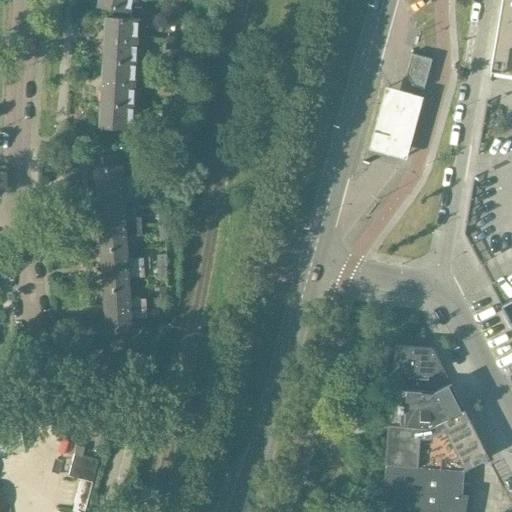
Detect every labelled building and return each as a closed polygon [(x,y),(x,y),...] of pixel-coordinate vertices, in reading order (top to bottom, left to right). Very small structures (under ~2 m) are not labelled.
[(130,0),(99,0),(98,6),(128,12),(130,0)] [(511,0),(502,0),(491,68),(511,71),(511,0)] [(106,17),(105,39),(135,41),(136,19),(106,17)] [(135,41),(105,39),(104,61),(134,62),(135,41)] [(431,59),(411,54),(406,74),(412,86),(423,89),(431,59)] [(134,62),(104,61),(102,82),(133,84),(134,62)] [(133,84),(102,82),(101,104),(132,105),(133,84)] [(391,88),(385,86),(367,152),(374,154),(406,163),(424,96),(391,88)] [(132,105),(101,104),(100,127),(130,128),(132,105)] [(170,120),(171,107),(162,107),(161,119),(170,120)] [(102,156),(103,167),(120,166),(125,166),(125,155),(102,156)] [(120,178),(120,166),(103,167),(97,167),(98,188),(137,186),(136,177),(120,178)] [(137,186),(98,188),(99,208),(122,207),(122,196),(138,195),(137,186)] [(122,207),(99,208),(100,229),(140,226),(139,217),(123,218),(122,207)] [(158,212),(158,225),(167,225),(166,211),(158,212)] [(140,226),(100,229),(102,249),(125,248),(124,236),(140,235),(140,226)] [(158,239),(166,238),(166,226),(158,226),(158,239)] [(125,248),(102,249),(103,270),(142,267),(141,258),(126,259),(125,248)] [(158,266),(166,266),(166,254),(157,255),(158,266)] [(142,267),(103,270),(104,290),(127,289),(127,277),(143,276),(142,267)] [(158,278),(166,278),(165,267),(157,267),(158,278)] [(127,289),(104,290),(105,310),(145,308),(144,299),(128,300),(127,289)] [(511,292),(502,297),(511,319),(511,292)] [(146,307),(155,306),(154,298),(145,298),(146,307)] [(145,308),(105,310),(107,332),(130,331),(129,318),(145,317),(145,308)] [(159,309),(146,309),(147,317),(159,316),(159,309)] [(392,372),(430,375),(442,368),(432,347),(394,345),(392,372)] [(388,425),(389,426),(426,428),(456,413),(456,412),(463,409),(450,383),(432,392),(391,389),(388,425)] [(426,428),(389,426),(387,463),(385,462),(385,466),(463,471),(463,470),(488,458),(463,409),(456,412),(456,413),(426,428)] [(20,422),(0,424),(0,456),(25,453),(20,422)] [(92,477),(97,459),(83,455),(85,447),(76,445),(69,471),(81,474),(92,477)] [(463,471),(385,466),(381,511),(464,511),(468,494),(461,493),(463,471)] [(81,474),(72,511),(76,511),(83,511),(92,477),(81,474)]
